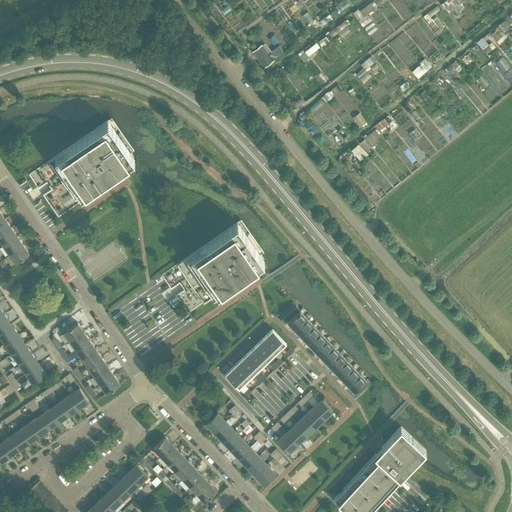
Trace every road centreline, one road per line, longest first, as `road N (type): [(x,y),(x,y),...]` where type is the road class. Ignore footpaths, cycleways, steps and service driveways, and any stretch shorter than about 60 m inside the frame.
road 1 (secondary): [(511,450),(242,147),(178,90),(100,63),(0,75)]
road 2 (unclassified): [(511,390),(409,287),(171,1)]
road 3 (residential): [(0,174),(134,366)]
road 4 (residential): [(45,459),(70,499),(135,433),(118,408)]
road 5 (residential): [(134,366),(264,280)]
